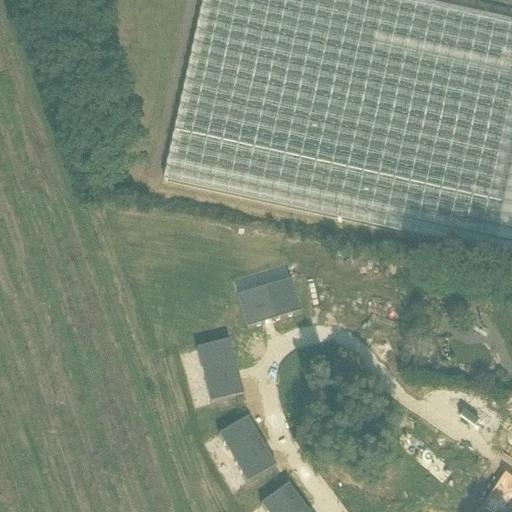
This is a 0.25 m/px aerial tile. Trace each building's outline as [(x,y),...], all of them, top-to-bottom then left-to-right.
[(511,261),(511,22),(405,0),(205,0),(165,185),(511,261)] [(290,280),(239,302),(252,334),(304,312),(290,280)] [(195,351),(210,405),(243,396),(227,342),(195,351)] [(218,437),(247,485),(276,468),(248,420),(218,437)] [(263,511),(309,511),(288,489),(263,511)]
